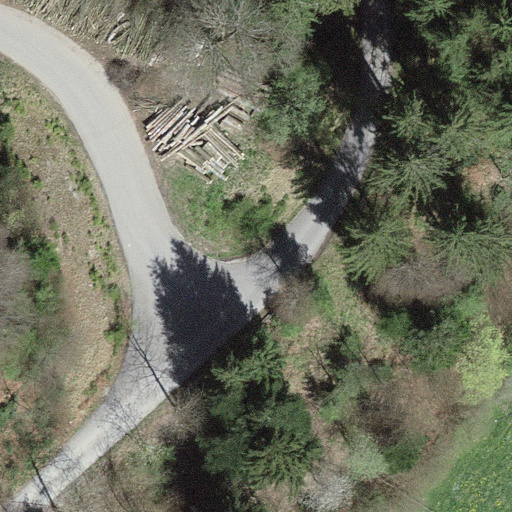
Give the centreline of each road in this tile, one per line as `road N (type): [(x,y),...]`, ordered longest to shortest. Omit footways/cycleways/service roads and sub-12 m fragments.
road 1 (unclassified): [(383,0),(380,90),(364,151),(336,200),(288,254),(179,345)]
road 2 (unclassified): [(179,345),(149,231),(92,105),(37,44),(0,25)]
road 3 (unclassified): [(25,511),(179,345)]
